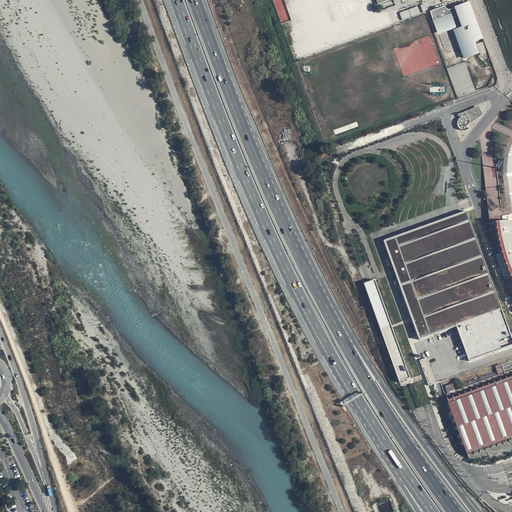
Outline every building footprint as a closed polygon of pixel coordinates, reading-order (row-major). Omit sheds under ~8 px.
[(477,40),(464,5),(456,8),(452,5),(451,3),(422,14),(431,35),(444,30),(447,21),(447,19),(454,17),(459,29),(450,32),(461,60),(473,55),(469,46),(471,42),(477,40)] [(479,54),(486,53),(483,41),(476,43),(479,54)] [(458,115),(460,118),(458,120),(457,123),(458,126),(460,129),(462,130),(465,131),(468,130),(466,126),(483,114),(479,106),(458,115)] [(511,148),(509,155),(508,171),(510,194),(511,199),(511,221),(494,225),(497,244),(505,274),(511,284),(511,148)] [(401,235),(385,241),(420,340),(458,326),(470,360),(511,345),(511,334),(467,211),(461,213),(452,216),(443,220),(435,222),(418,229),(409,232),(401,235)] [(376,279),(365,283),(400,382),(412,378),(376,279)] [(436,381),(428,357),(422,359),(428,379),(430,378),(432,383),(436,381)] [(495,367),(499,377),(511,372),(511,367),(505,370),(503,364),(495,367)] [(511,444),(511,372),(499,377),(447,396),(471,460),(511,444)]
